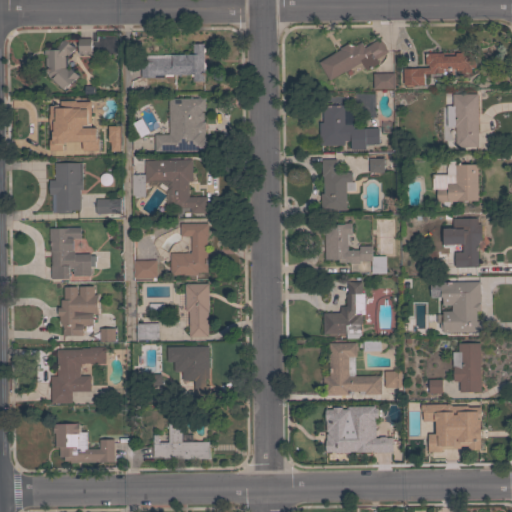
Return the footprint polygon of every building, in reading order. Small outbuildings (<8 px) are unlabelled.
[(45,67),(45,57),(46,57),(46,54),(43,54),(43,49),(55,49),(63,38),(70,44),(71,43),(75,46),(74,47),(74,48),(68,56),(65,54),(64,56),(65,67),(64,67),(67,70),(70,67),(78,75),(64,90),(44,71),(47,67),(45,67)] [(91,38),(91,55),(78,55),(78,38),(91,38)] [(340,49),(339,48),(351,40),(354,46),(360,42),(364,47),(379,38),(387,52),(376,59),(378,63),(366,70),(362,64),(346,73),(345,70),(329,80),(318,62),(340,49)] [(140,59),(171,59),(171,54),(192,54),(192,43),(203,43),(203,74),(172,74),(172,76),(164,76),(164,78),(154,78),(154,77),(140,77),(140,59)] [(470,67),(471,72),(461,73),(461,70),(456,70),(456,67),(443,68),(443,72),(434,72),(434,73),(423,74),(424,84),(411,85),(411,91),(405,91),(405,84),(403,84),(403,68),(428,67),(428,64),(425,64),(425,53),(443,52),(443,56),(455,56),(455,53),(461,53),(460,49),(470,48),(470,53),(475,53),(475,67),(470,67)] [(394,73),(394,88),(373,89),(372,73),(394,73)] [(478,146),(455,146),(455,127),(447,127),(446,105),(452,105),(452,94),(476,93),(478,146)] [(85,110),(85,96),(112,96),(113,109),(85,110)] [(369,96),(346,96),(346,128),(339,128),(339,144),(343,144),(343,150),(366,150),(366,145),(377,145),(377,129),(369,128),(369,96)] [(154,151),(154,134),(168,134),(168,98),(204,98),(205,111),(201,111),(201,112),(203,112),(203,121),(205,121),(205,132),(204,132),(204,137),(205,137),(205,140),(206,140),(206,147),(205,147),(205,150),(154,151)] [(68,102),(68,109),(74,109),(75,128),(69,128),(69,147),(49,148),(49,144),(48,144),(48,127),(45,127),(45,111),(48,111),(48,102),(68,102)] [(318,122),(322,122),(322,105),(343,105),(343,124),(352,124),(353,128),(378,128),(378,144),(365,144),(365,147),(350,147),(350,144),(319,145),(318,122)] [(120,151),(110,151),(110,142),(108,142),(107,126),(120,126),(120,151)] [(383,158),(383,172),(368,172),(368,159),(383,158)] [(191,159),(192,181),(188,181),(188,197),(207,196),(207,213),(190,213),(190,207),(170,208),(170,182),(144,182),(145,196),(131,197),(131,174),(144,174),(144,160),(191,159)] [(346,210),(321,210),(320,194),(323,194),(323,176),(321,176),(321,159),(336,159),(336,172),(351,172),(352,182),(354,182),(354,190),(346,191),(346,210)] [(82,189),(79,189),(79,209),(71,209),(71,212),(52,212),(52,194),(49,194),(48,180),(55,180),(54,163),(81,162),(82,189)] [(436,201),(436,189),(432,189),(432,175),(455,174),(455,164),(477,164),(478,200),(436,201)] [(120,199),(120,218),(105,218),(105,213),(96,213),(96,199),(120,199)] [(477,218),(477,224),(481,224),(481,241),(479,241),(479,242),(477,242),(477,267),(454,267),(454,252),(462,252),(462,243),(454,243),(454,246),(443,246),(443,228),(452,228),(452,218),(477,218)] [(208,223),(208,237),(206,237),(207,272),(197,272),(198,275),(170,275),(170,253),(191,253),(190,236),(180,236),(180,223),(208,223)] [(324,234),(322,234),(322,223),(350,223),(351,233),(347,234),(347,250),(359,250),(359,246),(371,245),(371,256),(386,256),(386,273),(371,273),(370,260),(359,260),(359,263),(349,263),(349,262),(338,262),(338,259),(324,259),(324,234)] [(90,254),(90,256),(93,256),(93,266),(90,266),(90,267),(91,268),(92,273),(90,274),(90,275),(73,275),(73,269),(69,269),(69,278),(50,279),(50,265),(51,265),(51,251),(50,251),(50,243),(49,243),(49,228),(80,227),(80,238),(72,238),(72,251),(74,251),(74,254),(90,254)] [(156,260),(156,277),(134,278),(133,260),(156,260)] [(479,281),(480,310),(476,310),(476,322),(480,322),(480,331),(442,332),(442,330),(441,330),(439,328),(439,324),(441,322),(442,322),(442,311),(451,311),(451,305),(442,305),(442,297),(440,297),(440,282),(479,281)] [(346,306),(346,294),(347,294),(347,282),(361,282),(361,293),(364,293),(364,314),(361,314),(362,324),(360,324),(360,338),(346,338),(346,333),(323,334),(322,313),(339,312),(340,306),(346,306)] [(188,311),(185,311),(184,284),(208,283),(208,312),(207,312),(207,337),(188,337),(188,311)] [(62,335),(62,324),(60,324),(60,322),(59,322),(59,316),(57,316),(57,307),(60,307),(60,300),(63,300),(63,286),(77,286),(77,295),(78,295),(78,286),(93,286),(93,295),(97,294),(97,314),(92,314),(92,325),(83,326),(83,335),(62,335)] [(136,340),(136,323),(158,323),(158,339),(136,340)] [(99,328),(114,328),(115,341),(99,341),(99,328)] [(379,340),(379,351),(362,351),(362,341),(379,340)] [(328,343),(356,342),(356,357),(348,357),(348,376),(381,375),(381,394),(358,395),(358,391),(353,391),(353,395),(323,395),(322,376),(329,376),(328,343)] [(480,391),(472,391),(472,393),(468,393),(468,392),(459,392),(459,381),(453,381),(453,366),(452,366),(452,352),(457,352),(457,343),(479,342),(480,391)] [(208,346),(209,378),(205,379),(205,385),(209,385),(209,397),(194,397),(194,380),(182,381),(182,371),(173,372),(173,361),(166,362),(166,347),(208,346)] [(50,376),(57,376),(56,349),(81,349),(81,348),(89,348),(89,347),(105,347),(105,363),(81,364),(81,367),(79,367),(80,376),(90,376),(90,391),(71,391),(71,403),(51,403),(50,376)] [(384,371),(401,371),(401,387),(384,388),(384,371)] [(160,374),(160,386),(152,386),(152,385),(135,385),(135,375),(152,374),(160,374)] [(442,379),(442,393),(428,393),(428,379),(442,379)] [(474,436),(475,444),(461,445),(461,448),(455,448),(455,449),(443,450),(443,435),(454,435),(453,404),(470,404),(470,406),(480,406),(481,436),(474,436)] [(358,414),(358,425),(345,425),(346,442),(354,442),(354,456),(324,457),(324,441),(327,440),(327,414),(358,414)] [(209,441),(209,458),(164,459),(164,457),(153,457),(153,434),(158,434),(158,442),(168,442),(168,419),(181,418),(182,442),(209,441)] [(70,462),(70,461),(64,461),(64,457),(59,457),(59,447),(55,447),(54,433),(53,433),(52,424),(78,423),(79,432),(86,432),(87,449),(99,448),(99,439),(113,439),(114,461),(70,462)] [(388,439),(388,456),(368,456),(368,439),(388,439)]
